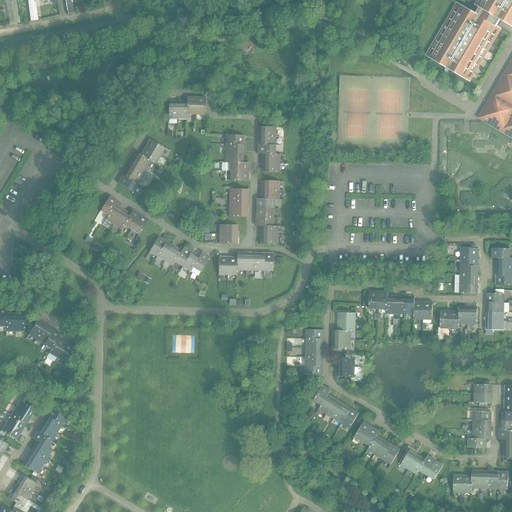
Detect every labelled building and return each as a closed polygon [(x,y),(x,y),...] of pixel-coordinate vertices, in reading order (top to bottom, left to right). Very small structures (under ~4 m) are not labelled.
[(32,0),(28,1),(31,21),(38,20),(34,0),(32,0)] [(504,22),(511,26),(511,0),(477,0),(474,6),(471,11),(456,3),(426,55),(469,81),(502,25),(504,22)] [(19,21),(15,1),(8,2),(12,23),(19,21)] [(511,65),(482,117),(511,134),(511,65)] [(195,114),(195,96),(186,96),(186,101),(186,114),(195,114)] [(195,96),(195,114),(204,114),(204,97),(195,96)] [(177,118),(177,100),(168,100),(168,118),(177,118)] [(186,114),(186,101),(177,100),(177,118),(186,118),(186,114)] [(257,135),(274,136),(275,127),(257,126),(257,135)] [(225,143),(243,144),(243,135),(225,134),(225,143)] [(274,145),(274,136),(257,135),(257,144),(274,145)] [(144,146),(160,156),(164,148),(149,138),(144,146)] [(242,153),(243,144),(225,143),(225,153),(242,153)] [(274,154),(274,145),(257,144),(256,154),(261,154),(274,154)] [(155,164),(160,156),(144,146),(140,154),(139,154),(151,161),(150,161),(155,164)] [(139,154),(140,154),(135,152),(131,160),(146,169),(150,161),(151,161),(139,154)] [(242,162),(242,153),(225,153),(225,162),(229,162),(242,162)] [(279,154),(274,154),(261,154),(261,163),(279,163),(279,154)] [(141,177),(146,169),(131,160),(126,168),(141,177)] [(247,162),(242,162),(229,162),(229,170),(247,171),(247,162)] [(278,173),(279,163),(261,163),(261,172),(278,173)] [(137,184),(141,177),(126,168),(122,175),(137,184)] [(246,181),(247,171),(229,170),(229,180),(246,181)] [(132,192),(137,184),(122,175),(117,183),(132,192)] [(260,190),(278,191),(278,181),(260,180),(260,190)] [(228,198),(246,198),(246,189),(229,188),(228,198)] [(278,200),(278,191),(260,190),(260,198),(260,199),(273,199),(278,200)] [(114,204),(114,205),(117,200),(109,195),(99,211),(107,215),(114,204)] [(246,207),(246,198),(228,198),(228,207),(246,207)] [(260,199),(260,198),(255,198),(255,208),(273,208),(273,199),(260,199)] [(122,209),(114,205),(114,204),(107,215),(105,220),(112,224),(122,209)] [(245,216),(246,207),(228,207),(228,216),(245,216)] [(272,217),(273,208),(255,208),(254,217),(272,217)] [(129,214),(129,213),(122,209),(112,224),(120,229),(123,225),(129,214)] [(130,229),(140,214),(132,209),(129,213),(129,214),(123,225),(130,229)] [(140,214),(130,229),(138,234),(147,219),(140,214)] [(272,226),(272,217),(254,217),(254,226),(259,226),(272,226)] [(219,233),(236,234),(236,225),(219,224),(219,233)] [(277,226),(272,226),(259,226),(259,235),(276,235),(277,226)] [(236,243),(236,234),(219,233),(218,243),(236,243)] [(276,244),(276,235),(259,235),(258,244),(276,244)] [(156,256),(165,241),(158,237),(148,251),(156,256)] [(164,261),(173,246),(165,241),(156,256),(164,261)] [(181,251),(173,246),(164,261),(172,266),(175,262),(174,262),(181,251)] [(182,266),(191,251),(184,246),(181,251),(174,262),(175,262),(182,266)] [(460,257),(478,257),(478,248),(460,248),(460,257)] [(496,258),(509,258),(509,249),(491,248),(491,258),(496,258)] [(199,256),(199,255),(191,251),(182,266),(190,271),(192,267),(199,256)] [(192,267),(200,272),(209,257),(201,252),(199,255),(199,256),(192,267)] [(245,270),(245,253),(236,252),(236,257),(236,270),(245,270)] [(254,271),(254,253),(245,253),(245,270),(254,271)] [(263,271),(263,253),(254,253),(254,271),(263,271)] [(263,253),(263,271),(272,271),(273,253),(263,253)] [(227,275),(227,257),(218,256),(217,274),(227,275)] [(236,257),(227,257),(227,275),(236,275),(236,270),(236,257)] [(477,266),(478,257),(460,257),(460,266),(477,266)] [(511,258),(509,258),(496,258),(496,267),(511,267),(511,258)] [(477,275),(477,266),(460,266),(460,275),(477,275)] [(511,276),(511,267),(496,267),(496,276),(511,276)] [(146,276),(139,272),(136,278),(142,282),(146,276)] [(477,284),(477,275),(460,275),(460,284),(477,284)] [(511,285),(511,276),(496,276),(495,285),(511,285)] [(477,293),(477,284),(460,284),(459,293),(477,293)] [(378,309),(378,291),(369,291),(368,309),(378,309)] [(387,296),(387,291),(378,291),(378,309),(386,309),(387,309),(387,296)] [(486,303),(504,303),(504,294),(486,293),(486,303)] [(396,296),(387,296),(387,309),(386,309),(386,314),(396,314),(396,296)] [(405,314),(405,297),(396,296),(396,314),(405,314)] [(414,315),(414,301),(414,297),(405,297),(405,314),(413,315),(414,315)] [(423,320),(423,302),(414,301),(414,315),(413,315),(413,319),(423,320)] [(423,302),(423,320),(432,320),(432,302),(423,302)] [(503,312),(504,303),(486,303),(486,312),(503,312)] [(467,324),(468,306),(458,306),(458,311),(459,311),(458,324),(467,324)] [(468,306),(467,324),(477,324),(477,307),(468,306)] [(449,328),(449,311),(440,311),(440,328),(449,328)] [(459,311),(458,311),(449,311),(449,328),(458,329),(458,324),(459,311)] [(503,321),(503,312),(486,312),(486,321),(503,321)] [(15,313),(6,313),(6,326),(5,326),(5,331),(15,331),(15,313)] [(15,313),(15,331),(24,332),(24,313),(15,313)] [(338,322),(355,322),(355,313),(338,313),(338,322)] [(36,340),(45,325),(37,320),(28,335),(36,340)] [(503,330),(503,321),(486,321),(485,330),(503,330)] [(355,331),(355,322),(338,322),(337,331),(350,331),(355,331)] [(43,344),(52,329),(45,325),(36,340),(43,344)] [(58,338),(60,334),(52,329),(43,344),(51,349),(58,338)] [(306,339),(323,339),(323,330),(306,330),(306,339)] [(337,331),(332,330),(332,340),(350,340),(350,331),(337,331)] [(302,348),(304,334),(294,333),(292,347),(302,348)] [(65,343),(58,338),(51,349),(48,353),(56,358),(65,343)] [(323,348),(323,339),(306,339),(305,348),(323,348)] [(350,349),(350,340),(332,340),(332,349),(350,349)] [(65,343),(56,358),(64,363),(73,348),(65,343)] [(323,357),(323,348),(305,348),(305,357),(323,357)] [(322,366),(323,357),(305,357),(305,366),(322,366)] [(336,367),(354,367),(354,358),(337,357),(336,367)] [(322,376),(322,366),(305,366),(305,375),(322,376)] [(354,376),(354,367),(336,367),(336,376),(354,376)] [(474,394),(491,394),(492,385),(474,385),(474,394)] [(328,394),(328,395),(330,391),(322,386),(313,401),(321,405),(321,406),(328,394)] [(335,399),(328,395),(328,394),(321,406),(321,405),(318,409),(326,414),(335,399)] [(491,403),(491,394),(474,394),(474,403),(479,403),(479,407),(487,407),(487,403),(491,403)] [(334,419),(343,404),(335,399),(326,414),(334,419)] [(15,408),(30,417),(35,409),(20,400),(15,408)] [(341,423),(350,408),(343,404),(334,419),(341,423)] [(26,424),(30,417),(15,408),(10,415),(26,424)] [(46,416),(61,425),(66,417),(51,408),(46,416)] [(350,408),(341,423),(350,428),(359,413),(350,408)] [(473,421),(491,421),(491,412),(473,411),(473,421)] [(511,412),(504,412),(499,412),(499,421),(511,421),(511,412)] [(21,432),(26,424),(10,415),(6,423),(21,432)] [(56,433),(61,425),(46,416),(41,424),(56,433)] [(490,430),(491,421),(473,421),(473,430),(490,430)] [(511,430),(511,421),(499,421),(499,430),(511,430)] [(362,442),(371,427),(363,422),(354,437),(362,442)] [(16,440),(21,432),(6,423),(1,431),(16,440)] [(52,440),(56,433),(41,424),(37,431),(52,440)] [(376,435),(377,436),(379,431),(371,427),(362,442),(369,446),(370,447),(376,435)] [(490,439),(490,430),(473,430),(473,438),(473,439),(486,439),(490,439)] [(511,439),(511,430),(499,430),(499,440),(503,440),(503,439),(511,439)] [(47,448),(52,440),(37,431),(32,439),(36,441),(47,448)] [(384,440),(377,436),(376,435),(370,447),(369,446),(367,451),(375,456),(384,440)] [(473,439),(473,438),(468,438),(468,448),(485,448),(486,439),(473,439)] [(503,449),(511,448),(511,439),(503,439),(503,440),(503,449)] [(383,460),(392,445),(384,440),(375,456),(383,460)] [(52,450),(47,448),(36,441),(31,449),(47,459),(52,450)] [(392,445),(383,460),(391,465),(400,450),(392,445)] [(511,457),(511,448),(503,449),(503,458),(511,457)] [(42,466),(47,459),(31,449),(26,457),(42,466)] [(408,470),(417,455),(409,450),(400,465),(408,470)] [(425,459),(417,455),(408,470),(416,475),(419,471),(418,470),(425,459)] [(426,475),(435,460),(427,455),(425,459),(418,470),(419,471),(426,475)] [(37,474),(42,466),(26,457),(22,465),(37,474)] [(435,460),(426,475),(434,480),(443,465),(435,460)] [(480,489),(481,471),(471,471),(471,475),(472,475),(471,489),(472,489),(480,489)] [(490,489),(490,471),(481,471),(480,489),(490,489)] [(499,489),(499,471),(490,471),(490,489),(499,489)] [(499,471),(499,489),(508,489),(508,472),(499,471)] [(16,482),(32,491),(36,484),(21,474),(16,482)] [(462,493),(462,475),(453,475),(453,493),(462,493)] [(472,475),(471,475),(462,475),(462,493),(472,493),(472,489),(471,489),(472,475)] [(27,499),(32,491),(16,482),(12,490),(27,499)] [(22,507),(27,499),(12,490),(7,498),(22,507)]
